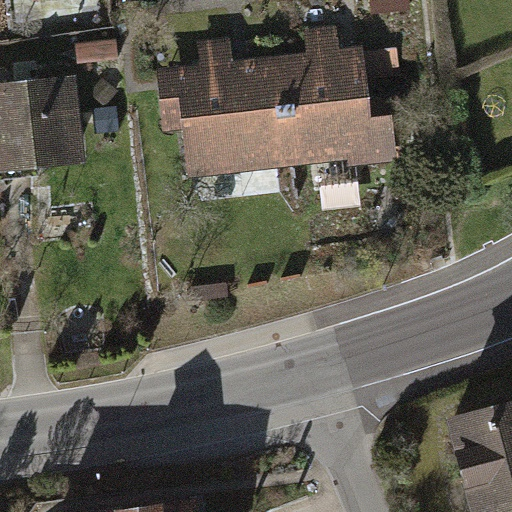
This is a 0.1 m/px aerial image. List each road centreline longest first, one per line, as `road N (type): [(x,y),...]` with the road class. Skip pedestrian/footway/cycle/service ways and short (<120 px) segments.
road 1 (tertiary): [(0,431),(131,411),(314,367)]
road 2 (tertiary): [(314,367),(511,300)]
road 3 (residential): [(314,367),(370,511)]
